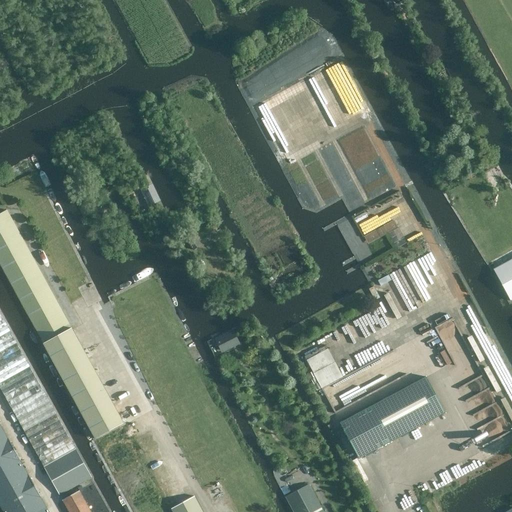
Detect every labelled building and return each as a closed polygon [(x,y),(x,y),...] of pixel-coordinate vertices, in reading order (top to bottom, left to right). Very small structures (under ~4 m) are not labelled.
[(153,184),(140,190),(148,207),(161,201),(153,184)] [(43,343),(72,328),(66,318),(7,210),(0,213),(0,263),(2,268),(11,283),(19,298),(27,314),(34,326),(42,341),(43,343)] [(377,239),(391,231),(387,223),(373,231),(377,239)] [(201,247),(196,237),(189,241),(194,251),(201,247)] [(510,301),(511,300),(511,259),(494,269),(510,301)] [(390,273),(379,279),(382,285),(393,280),(390,273)] [(403,315),(430,301),(422,285),(418,287),(420,293),(414,296),(410,288),(394,297),(403,315)] [(0,388),(44,467),(75,449),(0,313),(0,388)] [(474,349),(474,353),(511,428),(511,374),(494,338),(483,339),(483,332),(479,332),(478,325),(476,325),(468,329),(469,336),(472,334),(474,350),(474,349)] [(123,423),(72,328),(43,343),(95,438),(123,423)] [(215,339),(222,353),(239,343),(232,330),(215,339)] [(320,387),(343,376),(330,347),(306,359),(320,387)] [(324,388),(337,416),(373,399),(369,391),(386,383),(381,372),(378,374),(372,362),(332,381),(333,384),(324,388)] [(445,413),(426,377),(339,422),(359,459),(445,413)] [(0,506),(3,511),(48,511),(12,446),(0,425),(0,506)] [(76,449),(75,449),(44,467),(59,495),(92,477),(76,449)] [(285,497),(293,511),(322,511),(308,485),(285,497)] [(62,501),(68,511),(91,511),(82,497),(79,491),(62,501)] [(171,508),(172,511),(202,511),(194,496),(171,508)]
